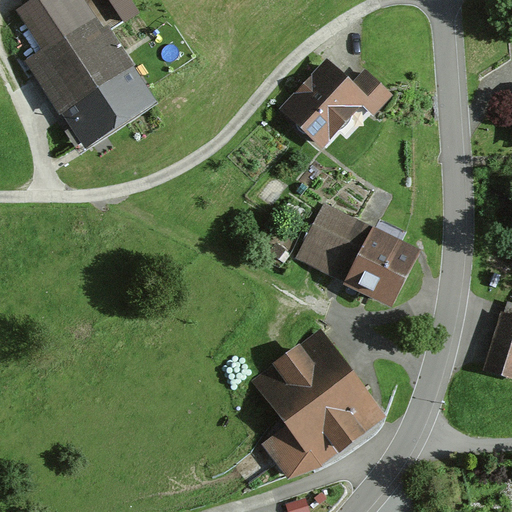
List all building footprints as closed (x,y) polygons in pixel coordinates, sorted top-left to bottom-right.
[(60,0),(81,31),(36,61),(103,163),(170,119),(111,31),(136,15),(125,0),(60,0)] [(331,57),(284,108),(324,145),(362,103),(378,118),(397,98),(370,73),(360,84),(331,57)] [(421,255),(326,211),(302,264),(396,308),(421,255)] [(511,318),(507,317),(490,375),(511,380),(511,318)] [(322,337),(260,382),(293,429),(267,447),(291,481),(379,417),(322,337)] [(309,511),(305,498),(286,504),(288,511),(309,511)]
